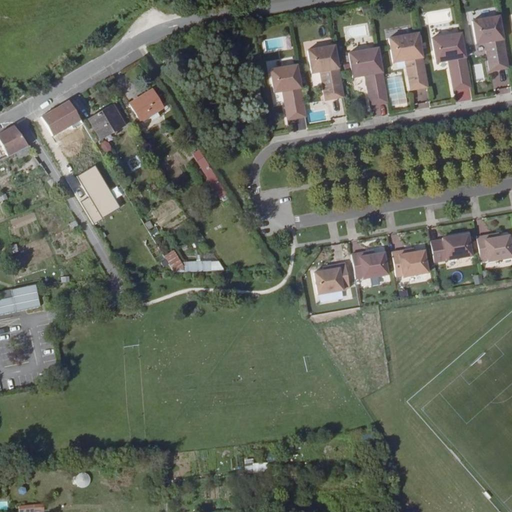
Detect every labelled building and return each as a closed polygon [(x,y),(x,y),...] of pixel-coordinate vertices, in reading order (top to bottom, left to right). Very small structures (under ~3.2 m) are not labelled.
[(508,68),(499,18),(472,23),(476,44),(485,43),(485,42),(488,42),(489,46),(486,50),(490,71),(508,68)] [(452,90),(470,87),(460,33),(430,38),(435,63),(447,61),(449,60),(452,75),(450,76),(452,90)] [(410,92),(427,88),(417,34),(388,40),(392,64),(405,62),(407,62),(410,77),(407,77),(410,92)] [(343,97),(334,48),(307,53),(311,74),(320,72),(323,71),(324,76),(321,80),(325,101),(343,97)] [(370,105),(387,102),(377,48),(347,53),(352,78),(364,76),(367,75),(369,90),(367,91),(370,105)] [(305,117),(296,67),(269,72),(273,93),(282,91),(286,91),(286,95),(284,99),(287,120),(305,117)] [(505,75),(492,75),(493,85),(506,85),(505,75)] [(493,81),(496,94),(508,92),(505,79),(493,81)] [(166,101),(156,86),(126,103),(138,122),(161,109),(159,105),(166,101)] [(108,107),(78,125),(92,145),(120,128),(108,107)] [(297,129),(304,128),(303,119),(295,120),(297,129)] [(27,148),(11,127),(0,133),(0,147),(7,159),(27,148)] [(55,151),(66,167),(88,154),(76,135),(57,146),(59,149),(55,151)] [(197,158),(201,155),(193,143),(189,145),(197,158)] [(206,175),(211,172),(201,155),(197,158),(196,159),(206,175)] [(224,203),(231,202),(211,172),(206,175),(215,189),(224,203)] [(149,232),(158,244),(162,241),(153,229),(149,232)] [(471,257),(467,235),(458,236),(459,238),(451,239),(451,237),(441,239),(442,240),(429,242),(433,263),(471,257)] [(490,235),(475,238),(480,262),(487,261),(487,262),(511,258),(508,236),(499,237),(491,239),(490,235)] [(165,257),(173,269),(182,269),(171,255),(162,241),(158,244),(152,249),(157,256),(163,251),(166,256),(165,257)] [(171,255),(182,269),(222,268),(220,258),(199,259),(197,252),(187,255),(182,247),(171,255)] [(405,250),(391,253),(395,278),(402,276),(402,278),(427,273),(423,251),(414,253),(406,254),(405,250)] [(365,253),(350,255),(354,280),(361,279),(361,280),(387,275),(383,253),(374,255),(366,256),(365,253)] [(348,289),(344,264),(329,267),(330,270),(322,272),(313,273),(316,295),(342,291),(341,290),(348,289)] [(0,298),(0,314),(40,304),(34,282),(9,289),(11,296),(0,298)] [(252,459),(243,460),(243,471),(266,470),(265,463),(252,464),(252,459)]
